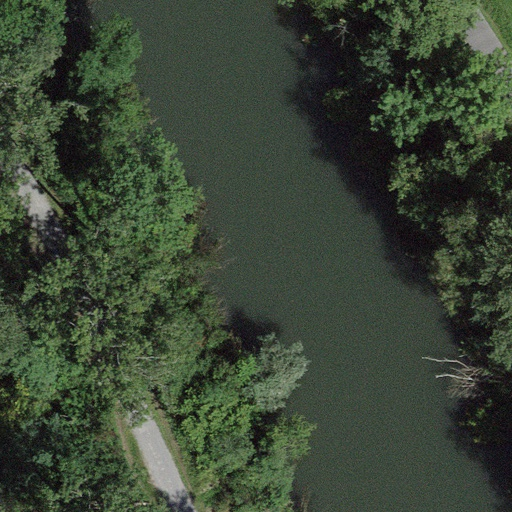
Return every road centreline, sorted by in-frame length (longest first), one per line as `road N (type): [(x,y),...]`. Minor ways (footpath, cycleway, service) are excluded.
road 1 (track): [(0,157),(180,511)]
road 2 (track): [(0,492),(123,395)]
